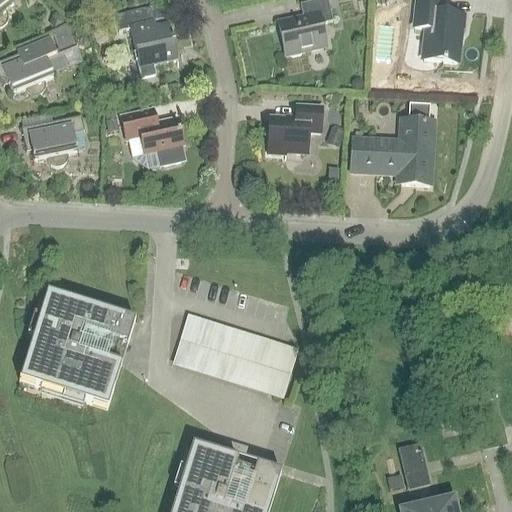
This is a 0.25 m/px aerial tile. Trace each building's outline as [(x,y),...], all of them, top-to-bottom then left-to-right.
[(6,16),(5,15),(13,9),(6,0),(0,0),(0,31),(2,31),(3,30),(4,29),(5,28),(6,26),(7,25),(7,24),(7,22),(7,20),(7,18),(7,17),(6,16)] [(426,32),(423,64),(456,67),(460,34),(463,32),(464,19),(440,16),(441,0),(417,0),(414,31),(426,32)] [(277,26),(285,59),(326,50),(320,27),(332,24),(327,1),(300,7),(303,20),(277,26)] [(153,78),(151,69),(177,63),(172,43),(171,43),(168,29),(155,32),(154,25),(147,26),(144,12),(115,18),(118,34),(130,32),(141,81),(153,78)] [(12,98),(24,93),(25,95),(26,97),(27,97),(28,98),(30,99),(32,100),(34,100),(36,100),(38,99),(40,98),(41,97),(42,96),(43,95),(44,93),(44,92),(45,91),(45,89),(44,87),(44,86),(44,85),(53,81),(45,63),(56,58),(50,45),(0,65),(0,83),(3,90),(8,88),(12,98)] [(408,108),(407,124),(404,124),(402,150),(387,149),(387,146),(351,144),(350,175),(398,178),(397,188),(429,190),(433,125),(428,125),(429,109),(408,108)] [(295,124),(269,123),(267,157),(285,158),(285,154),(307,155),(308,136),(320,136),(321,112),(295,110),(295,124)] [(146,114),(120,119),(126,144),(140,141),(144,159),(156,156),(158,166),(163,169),(180,165),(183,160),(181,151),(182,150),(176,122),(156,126),(153,112),(146,114)] [(67,160),(67,158),(76,156),(72,137),(83,135),(80,120),(21,132),(25,155),(31,154),(33,165),(45,162),(46,163),(46,165),(47,166),(48,167),(49,168),(50,169),(52,170),(54,171),(56,171),(58,171),(61,170),(62,169),(64,168),(65,166),(66,164),(67,162),(67,160)] [(32,340),(18,384),(41,392),(43,388),(85,401),(83,405),(107,412),(120,367),(116,366),(119,355),(120,354),(121,354),(122,354),(123,353),(124,353),(124,352),(125,351),(126,350),(126,349),(127,348),(134,324),(46,296),(39,319),(42,320),(36,341),(32,340)] [(267,397),(280,401),(295,355),(282,351),(267,397)] [(178,491),(171,511),(268,511),(280,475),(256,468),(255,468),(254,467),(253,467),(252,468),(250,468),(249,468),(248,469),(247,469),(247,470),(246,470),(235,467),(236,462),(192,448),(185,471),(188,472),(182,492),(178,491)] [(398,453),(407,493),(428,488),(419,448),(398,453)] [(454,511),(452,502),(408,511),(454,511)]
